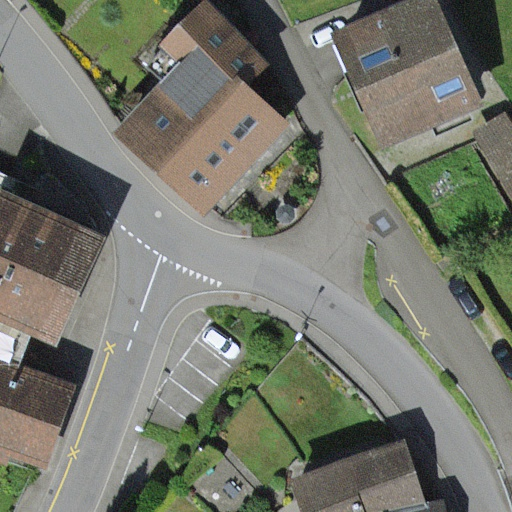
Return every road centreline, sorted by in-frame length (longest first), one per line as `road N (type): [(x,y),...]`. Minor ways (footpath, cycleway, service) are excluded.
road 1 (residential): [(259,0),(341,178),(324,299)]
road 2 (residential): [(166,222),(115,394),(62,511)]
road 3 (residential): [(324,299),(441,421),(477,511)]
road 4 (residential): [(166,222),(109,174),(0,26)]
road 5 (residential): [(324,299),(166,222)]
